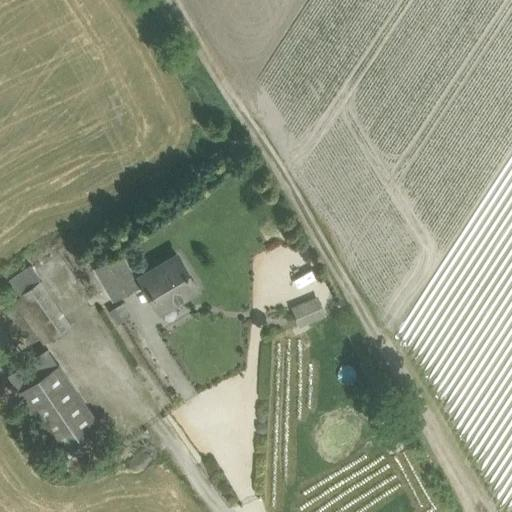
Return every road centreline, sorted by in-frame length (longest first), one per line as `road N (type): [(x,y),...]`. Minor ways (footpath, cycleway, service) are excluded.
road 1 (track): [(477,511),(177,0)]
road 2 (unknown): [(168,0),(261,157),(339,266)]
